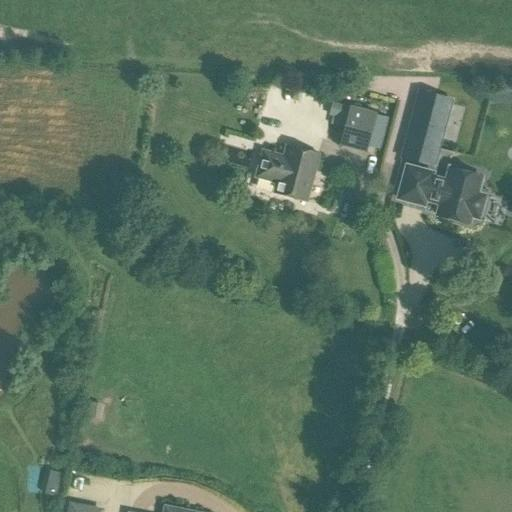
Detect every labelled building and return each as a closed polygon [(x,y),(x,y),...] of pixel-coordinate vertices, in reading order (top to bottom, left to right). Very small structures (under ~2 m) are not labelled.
[(401,157),(434,166),(451,100),(418,92),(401,157)] [(330,117),(346,121),(349,108),(334,104),(330,117)] [(346,121),(339,145),(364,151),(374,115),(349,108),(346,121)] [(262,152),(255,177),(276,182),(274,192),(305,201),(317,155),(286,147),(283,158),(262,152)] [(408,168),(398,205),(423,211),(424,205),(440,209),(436,223),(467,232),(469,224),(483,227),(490,199),(482,197),(486,180),(450,170),(447,182),(437,179),(437,176),(408,168)] [(30,511),(59,511),(67,492),(41,482),(30,511)]
